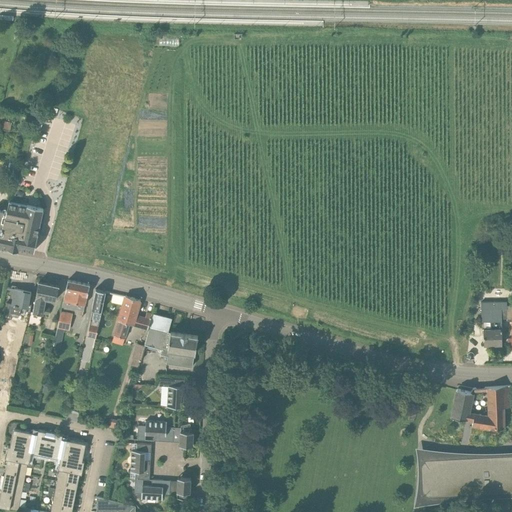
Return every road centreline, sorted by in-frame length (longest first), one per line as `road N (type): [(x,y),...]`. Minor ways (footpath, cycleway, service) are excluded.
road 1 (tertiary): [(511,374),(407,365),(220,313)]
road 2 (tertiary): [(220,313),(0,257)]
road 3 (residential): [(0,422),(11,413),(99,434),(86,511)]
road 4 (residential): [(202,461),(220,313)]
